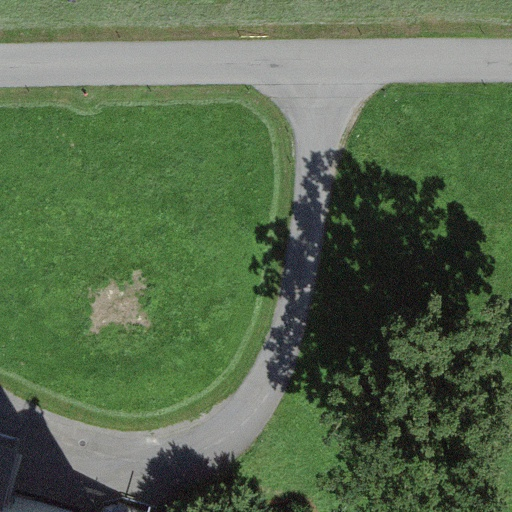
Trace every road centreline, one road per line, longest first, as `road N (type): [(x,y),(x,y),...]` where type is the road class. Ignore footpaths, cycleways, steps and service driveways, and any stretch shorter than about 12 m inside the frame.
road 1 (track): [(0,433),(120,467),(158,465),(236,425),(268,382),(283,344),(329,64)]
road 2 (unclassified): [(0,67),(511,66)]
